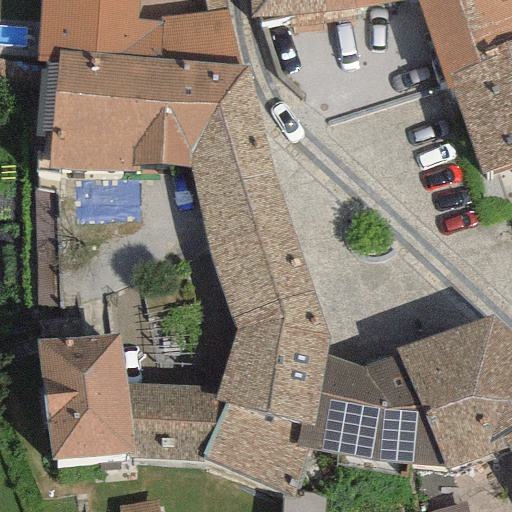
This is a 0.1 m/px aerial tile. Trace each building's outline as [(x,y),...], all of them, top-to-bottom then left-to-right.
[(137,0),(39,0),(34,70),(46,70),(57,71),(56,59),(161,67),(160,28),(137,26),(137,0)] [(248,0),(250,22),(325,16),(322,0),(248,0)] [(322,0),(325,16),(416,7),(437,0),(322,0)] [(511,52),(511,12),(507,0),(437,0),(416,7),(440,86),(481,70),(478,64),(511,52)] [(161,21),(160,28),(161,67),(240,72),(232,41),(225,15),(161,21)] [(481,70),(440,86),(444,97),(449,95),(479,182),(511,170),(511,52),(478,64),(481,70)] [(56,59),(57,71),(48,174),(138,177),(138,173),(187,175),(240,72),(161,67),(56,59)] [(34,70),(0,63),(0,84),(44,94),(46,70),(34,70)] [(328,341),(240,72),(187,175),(232,337),(215,394),(211,409),(223,412),(299,431),(313,434),(324,362),(328,341)] [(511,343),(492,325),(393,357),(447,476),(508,456),(501,448),(511,441),(511,343)] [(117,341),(32,351),(49,473),(78,469),(132,462),(123,391),(117,341)] [(393,357),(324,362),(313,434),(299,431),(296,454),(311,456),(447,476),(393,357)] [(215,394),(123,391),(132,462),(198,471),(223,412),(211,409),(215,394)] [(296,454),(299,431),(223,412),(198,471),(280,498),(293,503),(295,497),(311,456),(296,454)] [(511,441),(501,448),(508,456),(511,461),(511,441)] [(293,503),(280,498),(279,511),(323,511),(324,498),(295,497),(293,503)] [(157,511),(156,503),(119,510),(119,511),(157,511)]
